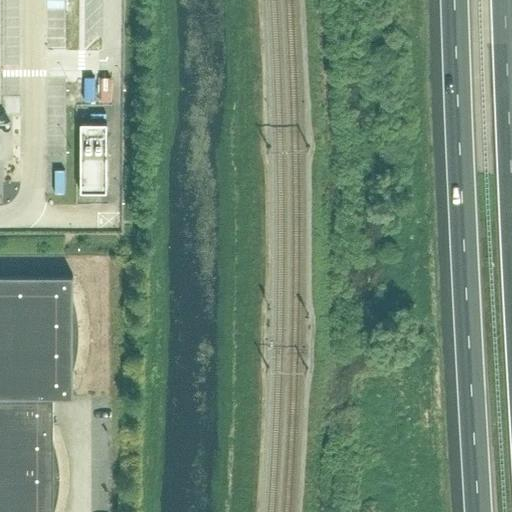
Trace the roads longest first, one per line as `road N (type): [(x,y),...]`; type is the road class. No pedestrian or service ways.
road 1 (motorway): [(454,0),(479,511)]
road 2 (unknown): [(0,216),(19,207),(33,181),(34,0)]
road 3 (motorway): [(511,150),(505,0)]
